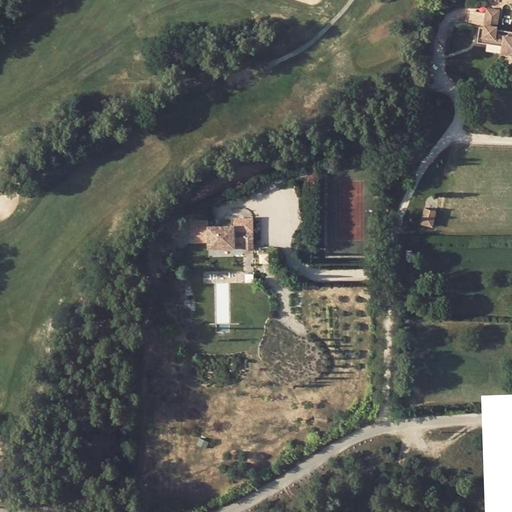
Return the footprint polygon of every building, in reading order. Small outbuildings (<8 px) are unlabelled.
[(511,32),(497,30),(499,9),(485,7),(482,31),(479,31),(477,42),(501,45),(500,54),(511,55),(511,32)] [(421,210),(418,225),(429,227),(433,212),(421,210)] [(254,219),(235,220),(235,224),(235,229),(254,229),(254,219)] [(244,241),(254,241),(254,229),(235,229),(235,224),(208,224),(207,248),(236,247),(236,241),(244,241)] [(245,251),(254,251),(254,241),(244,241),(245,251)]
